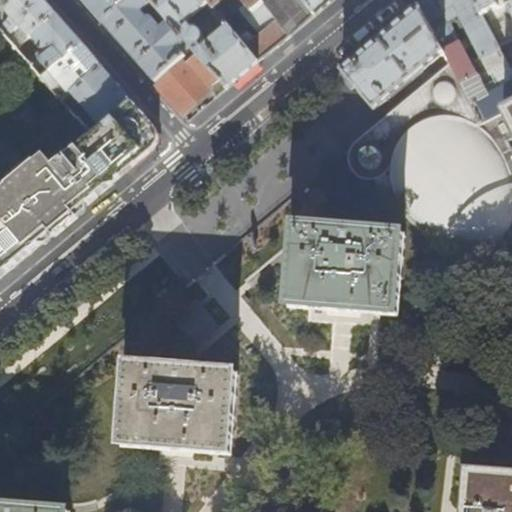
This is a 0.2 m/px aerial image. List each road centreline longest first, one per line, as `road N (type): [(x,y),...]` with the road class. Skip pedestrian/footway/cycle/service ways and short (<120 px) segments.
road 1 (residential): [(0,318),(198,153)]
road 2 (residential): [(198,153),(385,0)]
road 3 (residential): [(63,0),(198,153)]
